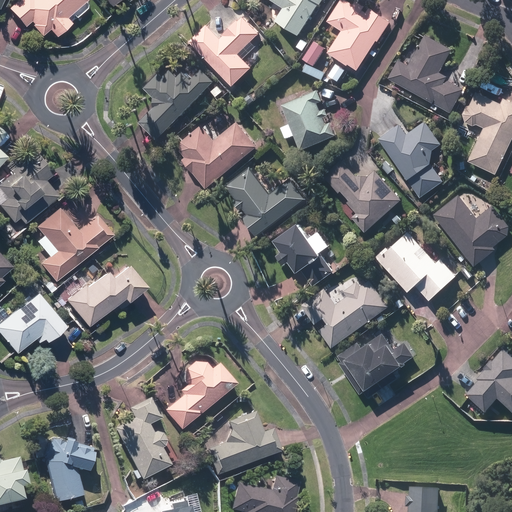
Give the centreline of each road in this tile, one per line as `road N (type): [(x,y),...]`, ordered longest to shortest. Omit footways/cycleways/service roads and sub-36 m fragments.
road 1 (residential): [(233,299),(324,420),(344,511)]
road 2 (residential): [(194,296),(109,370),(0,396)]
road 3 (residential): [(82,114),(199,257)]
road 4 (residential): [(83,80),(174,0)]
